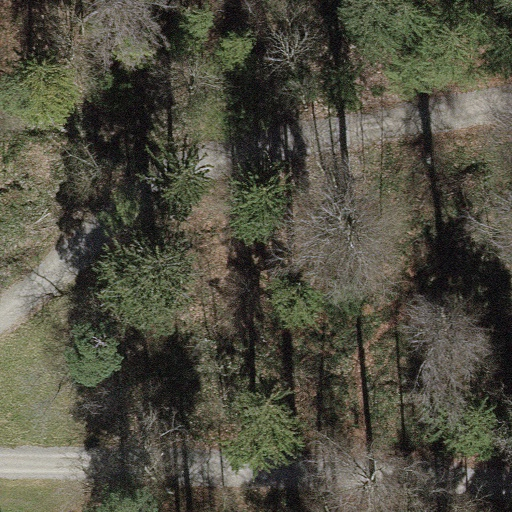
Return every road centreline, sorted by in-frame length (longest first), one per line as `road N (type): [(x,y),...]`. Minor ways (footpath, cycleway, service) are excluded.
road 1 (track): [(511,97),(348,124),(184,170),(105,221),(0,315)]
road 2 (track): [(0,463),(511,480)]
